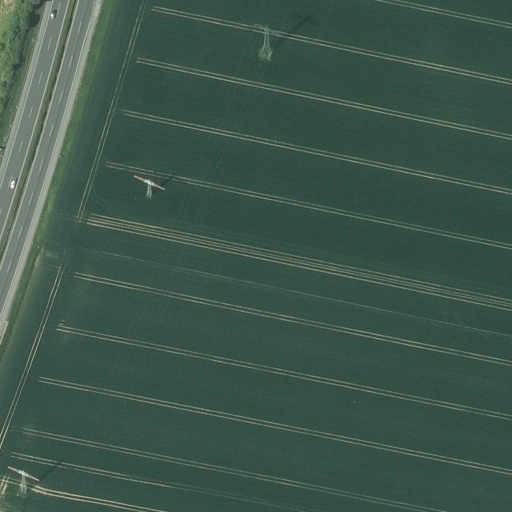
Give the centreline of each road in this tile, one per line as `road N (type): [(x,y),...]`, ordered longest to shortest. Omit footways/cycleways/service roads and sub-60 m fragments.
road 1 (motorway): [(0,322),(54,150),(88,0)]
road 2 (motorway): [(70,0),(0,249)]
